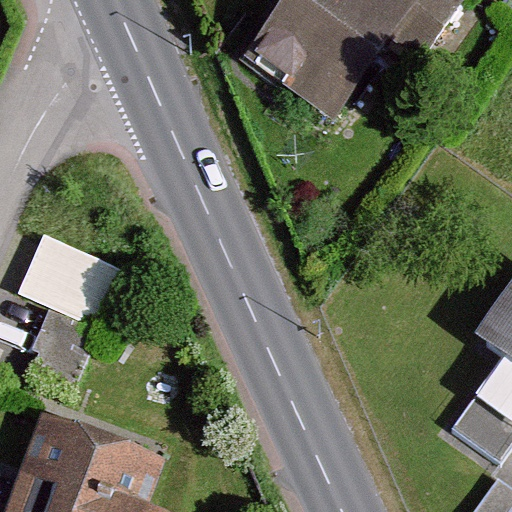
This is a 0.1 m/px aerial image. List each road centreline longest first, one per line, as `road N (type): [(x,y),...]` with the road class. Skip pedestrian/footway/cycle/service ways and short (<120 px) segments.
road 1 (secondary): [(135,47),(342,511)]
road 2 (residential): [(0,203),(47,109),(135,47)]
